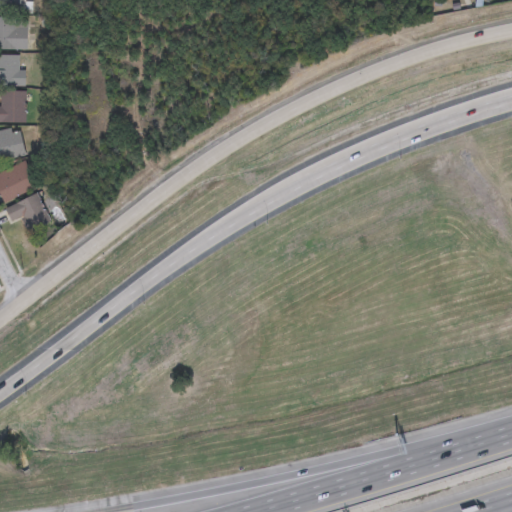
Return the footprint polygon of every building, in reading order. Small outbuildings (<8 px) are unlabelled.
[(0,0),(23,0),(23,13),(0,13),(0,0)] [(26,49),(0,49),(0,17),(26,17),(26,49)] [(24,86),(0,86),(0,55),(18,55),(18,70),(24,70),(24,86)] [(0,91),(24,91),(24,122),(0,122),(0,91)] [(23,156),(0,159),(0,131),(19,128),(23,156)] [(0,198),(0,172),(23,161),(35,187),(2,203),(0,198)] [(11,222),(4,208),(36,194),(50,224),(29,233),(21,217),(11,222)]
